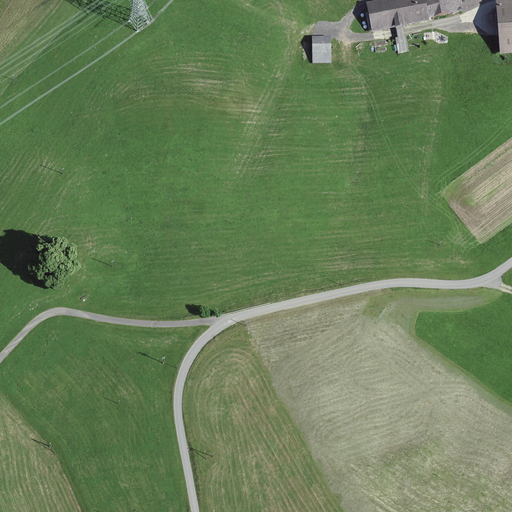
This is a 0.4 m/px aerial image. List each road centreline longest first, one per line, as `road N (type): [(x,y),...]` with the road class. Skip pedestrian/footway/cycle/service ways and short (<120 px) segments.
road 1 (unclassified): [(511,263),(483,280),(383,284),(228,321)]
road 2 (unclassified): [(228,321),(173,326),(53,313),(0,360)]
road 3 (unclassified): [(228,321),(185,369),(178,397),(196,511)]
